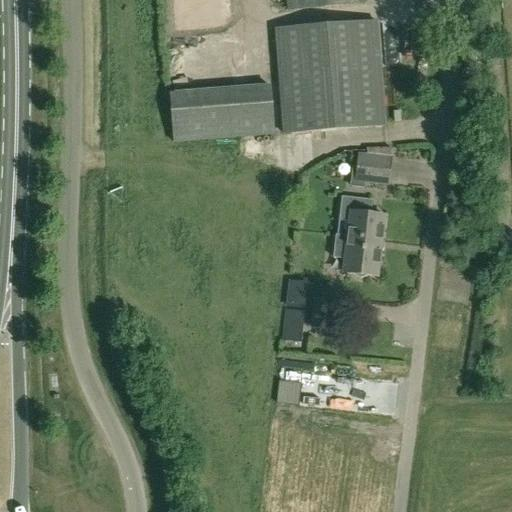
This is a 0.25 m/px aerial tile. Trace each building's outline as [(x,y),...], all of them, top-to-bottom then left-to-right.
[(287,0),(288,11),(363,4),(363,0),(287,0)] [(276,30),(283,134),(384,126),(376,22),(276,30)] [(174,142),(274,135),(270,86),(170,94),(174,142)] [(389,185),(392,161),(392,158),(392,149),(367,147),(366,155),(359,154),(356,181),(389,185)] [(343,198),(338,235),(336,235),(336,238),(382,243),(385,217),(371,215),(373,202),(343,198)] [(377,277),(382,243),(336,238),(334,257),(345,259),(344,272),(352,273),(359,279),(368,275),(377,277)] [(289,280),(286,308),(302,310),(305,282),(289,280)] [(335,330),(339,302),(315,300),(312,327),(335,330)]
